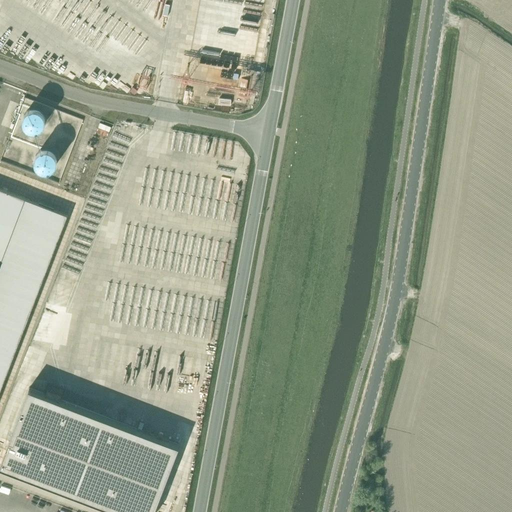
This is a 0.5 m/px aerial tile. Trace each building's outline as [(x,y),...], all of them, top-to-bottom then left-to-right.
[(27,121),(48,121),(48,97),(28,96),(27,121)] [(41,136),(39,165),(58,166),(60,137),(41,136)] [(241,182),(235,181),(234,188),(247,190),(250,166),(244,165),(241,182)] [(0,264),(25,198),(0,188),(0,264)] [(0,287),(0,303),(13,308),(16,299),(3,294),(4,289),(0,287)] [(83,396),(86,390),(69,383),(66,389),(83,396)] [(28,393),(0,467),(0,472),(105,511),(155,511),(179,450),(28,393)]
